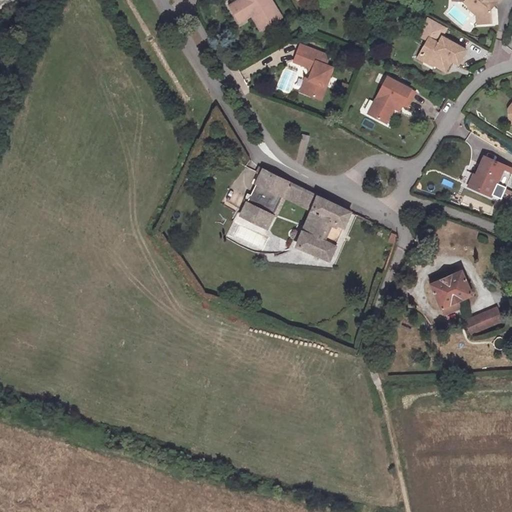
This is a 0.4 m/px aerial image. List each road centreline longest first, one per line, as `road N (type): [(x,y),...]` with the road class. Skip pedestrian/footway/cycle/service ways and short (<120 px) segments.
road 1 (track): [(404,511),(369,348),(404,236)]
road 2 (unclassified): [(358,186),(330,189),(259,142),(174,2)]
road 3 (residential): [(399,173),(419,164),(472,86),(511,66)]
